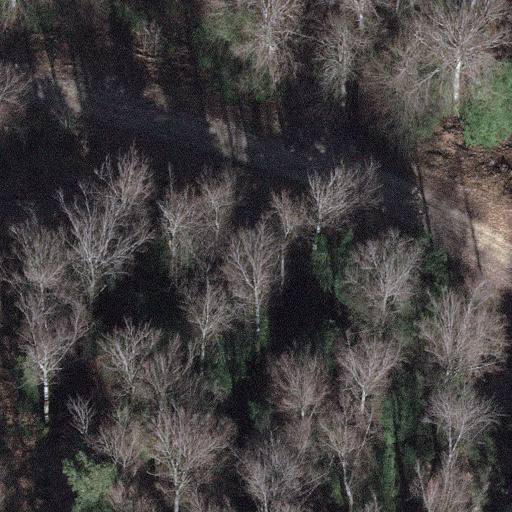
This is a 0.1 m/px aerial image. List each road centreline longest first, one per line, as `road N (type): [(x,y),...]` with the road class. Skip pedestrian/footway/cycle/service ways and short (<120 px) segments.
road 1 (track): [(0,80),(343,170),(511,250)]
road 2 (track): [(0,206),(481,230)]
